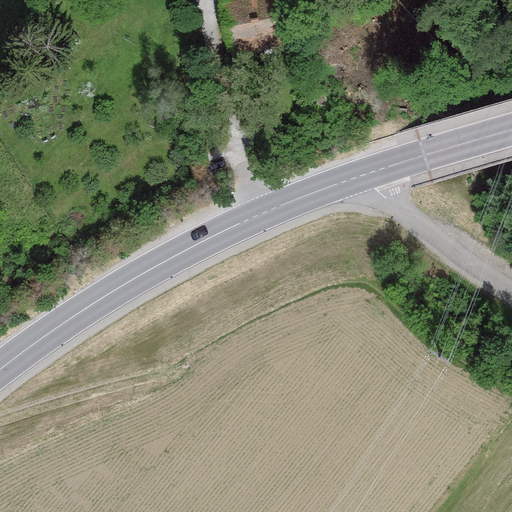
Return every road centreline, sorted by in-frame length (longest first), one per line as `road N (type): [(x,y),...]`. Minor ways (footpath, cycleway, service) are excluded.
road 1 (secondary): [(0,374),(53,332),(259,214),(511,129)]
road 2 (track): [(511,290),(449,250),(364,174)]
